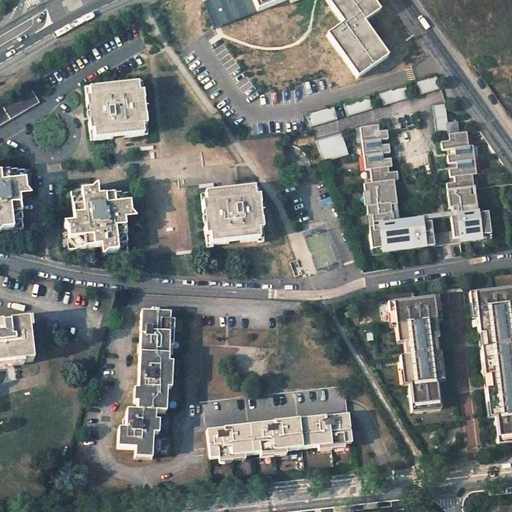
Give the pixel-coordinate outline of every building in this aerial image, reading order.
[(209,0),(203,3),(213,29),(287,0),(288,0),(290,4),(299,0),(324,0),(342,24),(326,36),(357,79),(387,57),(363,24),(379,12),(370,0),(209,0)] [(435,78),(416,83),(420,96),(440,90),(435,78)] [(143,115),(141,114),(140,104),(142,101),(143,101),(142,92),(138,93),(137,84),(116,86),(117,92),(115,95),(108,96),(105,93),(105,87),(88,89),(89,98),(85,99),(86,108),(88,108),(89,110),(90,120),(89,122),(88,122),(89,132),(93,131),(94,141),(111,139),(111,133),(113,130),(120,129),(123,132),(123,138),(143,135),(142,126),(146,126),(144,115),(143,115)] [(117,92),(116,86),(105,87),(105,93),(108,96),(115,95),(117,92)] [(405,87),(379,94),(383,107),(408,99),(405,87)] [(0,125),(38,103),(32,93),(0,111),(0,125)] [(368,98),(343,105),(346,118),(372,110),(368,98)] [(447,132),(448,137),(457,135),(456,120),(447,121),(444,105),(432,107),(435,134),(447,132)] [(333,107),(305,116),(309,128),(337,120),(333,107)] [(388,256),(434,248),(430,223),(393,230),(390,207),(396,206),(393,182),(397,182),(396,173),(388,174),(388,169),(391,168),(390,160),(382,161),(381,156),(389,154),(388,146),(380,147),(379,141),(387,140),(386,132),(378,134),(377,126),(359,129),(364,171),(369,170),(370,186),(362,187),(363,194),(368,194),(370,208),(365,209),(366,216),(371,216),(372,227),(368,228),(370,251),(387,248),(388,256)] [(123,138),(123,132),(120,129),(113,130),(111,133),(111,139),(123,138)] [(442,188),(445,216),(445,221),(447,241),(452,241),(453,245),(491,238),(487,212),(477,213),(472,176),(477,175),(473,147),(468,148),(466,133),(457,135),(448,137),(448,142),(440,143),(441,151),(454,150),(454,156),(446,157),(447,165),(455,164),(456,169),(448,170),(449,179),(452,178),(453,183),(445,185),(446,188),(442,188)] [(341,134),(315,142),(322,163),(348,155),(341,134)] [(22,229),(19,198),(30,197),(26,191),(24,171),(0,172),(0,232),(2,231),(22,229)] [(126,252),(123,221),(135,220),(130,214),(128,194),(97,196),(96,186),(91,190),(70,192),(73,223),(62,224),(67,230),(68,250),(100,247),(101,258),(106,254),(126,252)] [(259,221),(257,219),(256,209),(257,207),(259,207),(258,198),(254,199),(253,190),(232,192),(233,197),(231,201),(224,202),(221,199),(220,193),(204,195),(205,204),(201,204),(202,214),(204,214),(205,216),(206,226),(205,227),(204,228),(205,238),(209,237),(210,246),(227,245),(226,239),(229,235),(236,235),(238,238),(239,243),(259,241),(258,232),(262,231),(260,220),(259,221)] [(233,197),(232,192),(220,193),(221,199),(224,202),(231,201),(233,197)] [(399,224),(396,206),(390,207),(393,230),(430,223),(445,221),(445,216),(399,224)] [(239,243),(238,238),(236,235),(229,235),(226,239),(227,245),(239,243)] [(511,288),(468,294),(472,319),(476,318),(478,335),(484,335),(486,349),(480,349),(482,363),(487,363),(488,365),(490,390),(485,390),(487,405),(492,404),(497,445),(507,444),(506,438),(511,437),(511,288)] [(441,368),(440,354),(434,354),(433,341),(438,340),(436,323),(441,323),(438,297),(387,303),(389,315),(394,314),(396,331),(401,330),(405,357),(399,358),(401,372),(406,372),(411,413),(421,412),(420,407),(431,406),(431,411),(441,410),(436,369),(441,368)] [(165,412),(168,311),(139,310),(138,324),(142,325),(142,332),(138,332),(137,368),(140,368),(140,375),(137,375),(136,411),(126,411),(126,420),(126,427),(123,427),(120,427),(120,432),(117,432),(117,450),(135,450),(135,455),(151,455),(153,411),(165,412)] [(33,362),(28,320),(0,323),(0,365),(9,364),(33,362)] [(441,413),(441,410),(431,411),(431,406),(420,407),(421,412),(411,413),(412,417),(441,413)] [(349,444),(345,415),(205,432),(208,461),(232,458),(253,456),(274,453),(302,450),(331,446),(349,444)] [(511,446),(511,437),(506,438),(507,444),(497,445),(497,448),(511,446)] [(60,473),(47,474),(48,483),(57,482),(60,473)]
